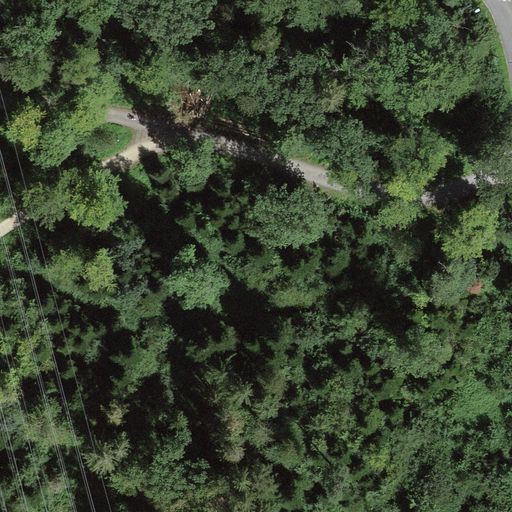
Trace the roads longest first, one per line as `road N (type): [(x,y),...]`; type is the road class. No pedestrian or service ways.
road 1 (track): [(170,139),(417,194),(511,173)]
road 2 (track): [(0,233),(170,139)]
road 3 (track): [(0,107),(170,139)]
